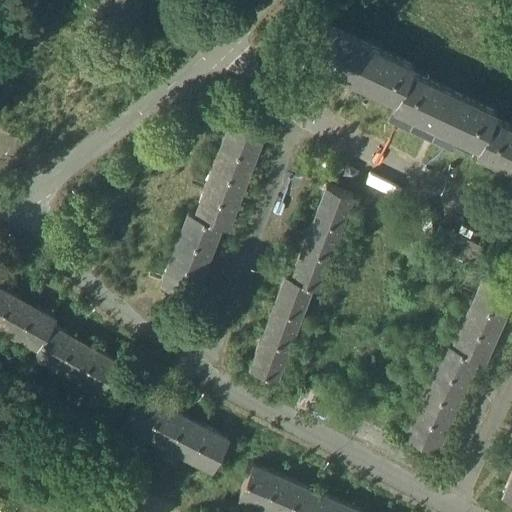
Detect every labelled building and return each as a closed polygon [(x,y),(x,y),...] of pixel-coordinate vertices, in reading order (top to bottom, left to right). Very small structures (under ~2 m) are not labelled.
[(136,0),(135,0),(101,0),(97,13),(127,24),(136,0)] [(411,63),(325,22),(310,56),(395,97),(408,69),(411,63)] [(493,109),(408,69),(395,97),(393,103),(477,143),(491,115),(493,109)] [(511,124),(491,115),(477,143),(475,148),(511,166),(511,124)] [(264,133),(229,119),(192,212),(222,224),(228,226),(264,133)] [(353,195),(323,184),(288,274),(313,283),(319,286),(353,195)] [(222,224),(192,212),(187,210),(158,281),(193,295),(222,224)] [(313,283),(288,274),(283,272),(247,366),(277,377),(313,283)] [(511,299),(511,288),(481,274),(450,343),(478,356),(485,359),(511,299)] [(0,328),(35,348),(50,320),(53,315),(0,285),(0,328)] [(99,392),(118,359),(50,320),(35,348),(31,354),(99,392)] [(478,356),(450,343),(444,341),(402,432),(437,448),(478,356)] [(229,434),(138,388),(120,422),(212,468),(229,434)] [(370,511),(253,461),(238,497),(273,511),(370,511)] [(511,467),(500,494),(511,499),(511,467)]
